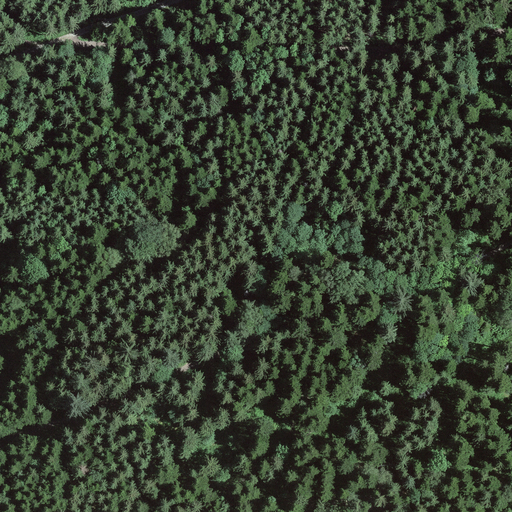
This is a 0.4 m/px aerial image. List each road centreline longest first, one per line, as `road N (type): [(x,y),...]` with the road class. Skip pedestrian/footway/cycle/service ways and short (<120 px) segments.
road 1 (track): [(0,446),(511,241)]
road 2 (track): [(168,0),(52,42)]
